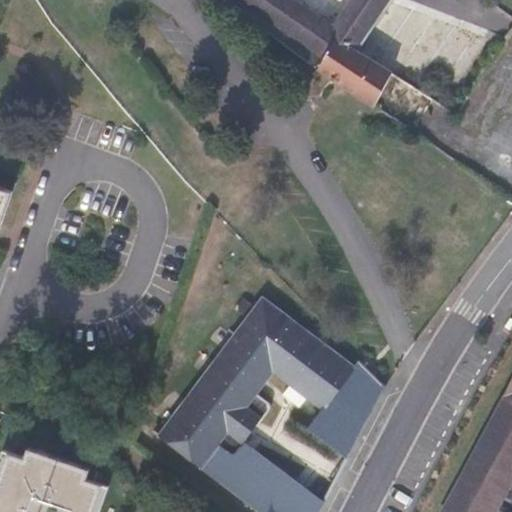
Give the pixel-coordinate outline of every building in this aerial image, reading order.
[(358,49),(390,0),(348,0),(333,24),(298,0),(232,0),(280,40),(318,68),(318,69),(374,107),(394,71),(358,49)] [(0,226),(12,191),(0,186),(0,226)] [(243,443),(270,406),(270,405),(268,403),(257,394),(273,372),(324,410),(356,367),(263,296),(159,434),(201,468),(218,445),(228,434),(243,443)] [(383,389),(359,363),(356,367),(324,410),(310,428),(345,456),(383,389)] [(503,511),(500,511),(511,488),(511,382),(504,397),(442,511),(503,511)] [(232,454),(218,445),(201,468),(259,511),(316,511),(322,501),(243,443),(232,454)] [(92,511),(103,484),(87,477),(90,468),(28,446),(24,457),(9,451),(0,475),(0,511),(92,511)]
